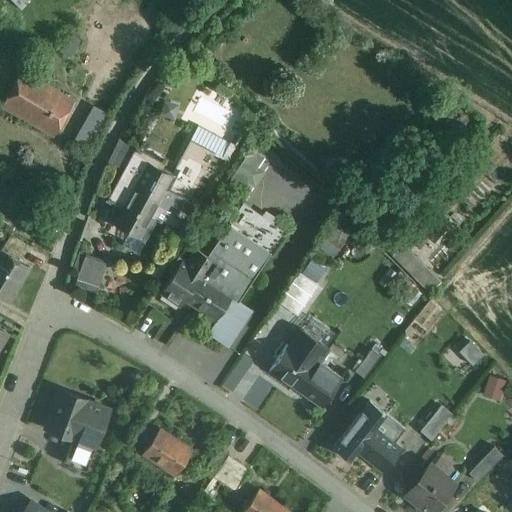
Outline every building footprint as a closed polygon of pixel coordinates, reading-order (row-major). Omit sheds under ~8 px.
[(75,101),(22,70),(2,106),(54,136),(75,101)] [(235,147),(210,133),(203,147),(214,153),(214,155),(222,159),(226,153),(230,155),(235,147)] [(123,166),(134,142),(121,136),(110,160),(123,166)] [(190,140),(172,174),(174,175),(167,188),(189,200),(214,155),(214,153),(203,147),(190,140)] [(172,174),(133,153),(108,199),(122,206),(123,203),(124,204),(133,187),(159,201),(166,188),(167,188),(174,175),(172,174)] [(257,177),(238,163),(229,174),(249,188),(257,177)] [(159,201),(133,187),(124,204),(123,203),(122,206),(113,222),(129,231),(145,239),(156,218),(152,216),(159,201)] [(167,188),(166,188),(159,201),(152,216),(156,218),(160,220),(164,214),(178,221),(189,200),(167,188)] [(286,232),(243,204),(229,225),(268,252),(272,254),(286,232)] [(339,214),(318,244),(334,256),(354,227),(339,214)] [(208,256),(198,272),(201,274),(232,293),(233,294),(246,273),(252,277),(268,252),(229,225),(208,256)] [(145,239),(129,231),(122,244),(138,253),(145,240),(145,239)] [(407,242),(394,254),(430,293),(444,280),(407,242)] [(173,273),(160,293),(181,306),(185,300),(185,299),(201,274),(198,272),(208,256),(196,248),(187,261),(183,258),(173,273)] [(29,266),(1,250),(0,251),(0,295),(8,301),(29,266)] [(98,295),(106,257),(78,250),(70,288),(98,295)] [(178,255),(169,270),(173,273),(183,258),(178,255)] [(299,314),(321,283),(302,269),(280,300),(299,314)] [(232,293),(201,274),(185,299),(185,300),(216,320),(233,294),(232,293)] [(328,349),(310,337),(302,350),(306,353),(311,357),(312,356),(320,362),(328,349)] [(463,349),(476,362),(487,351),(473,338),(463,349)] [(309,361),(287,345),(270,370),(299,391),(320,362),(312,356),(311,357),(309,361)] [(372,348),(355,371),(364,378),(381,356),(372,348)] [(320,362),(299,391),(321,406),(341,377),(320,362)] [(491,372),(485,393),(502,399),(509,378),(491,372)] [(89,400),(60,389),(46,428),(71,437),(72,436),(75,438),(75,437),(89,401),(89,400)] [(110,408),(89,401),(75,437),(96,445),(110,408)] [(441,405),(420,430),(431,440),(451,414),(441,405)] [(376,421),(355,449),(383,471),(401,448),(381,431),(384,427),(376,421)] [(192,449),(159,427),(142,452),(175,474),(192,449)] [(96,445),(75,437),(75,438),(72,436),(71,437),(62,462),(86,470),(96,445)] [(219,446),(204,469),(213,475),(229,452),(219,446)] [(494,446),(468,473),(478,482),(503,455),(494,446)] [(250,468),(228,454),(214,476),(236,490),(250,468)] [(432,511),(455,483),(430,463),(405,494),(427,511),(432,511)] [(289,511),(290,511),(258,488),(240,511),(289,511)] [(47,511),(31,500),(22,511),(47,511)]
